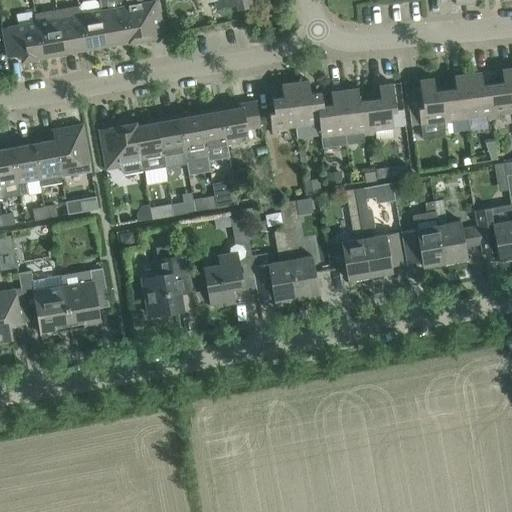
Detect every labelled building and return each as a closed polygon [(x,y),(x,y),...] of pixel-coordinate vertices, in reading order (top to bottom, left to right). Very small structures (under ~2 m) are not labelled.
[(101,10),(100,11),(99,4),(94,0),(92,0),(82,2),(78,7),(86,50),(107,46),(101,10)] [(122,6),(123,6),(121,0),(98,0),(101,10),(107,46),(128,43),(122,6)] [(164,36),(157,0),(123,6),(122,6),(128,43),(164,36)] [(217,0),(217,1),(215,2),(216,8),(236,4),(237,8),(251,5),(249,0),(217,0)] [(86,50),(78,7),(78,6),(56,10),(64,54),(86,50)] [(42,58),(64,54),(56,10),(34,14),(36,22),(42,58)] [(21,62),(42,58),(36,22),(2,28),(7,57),(20,55),(21,62)] [(492,119),(498,119),(497,115),(511,113),(511,68),(501,69),(503,83),(499,83),(493,84),(495,98),(490,99),(492,119)] [(483,85),(481,72),(467,74),(471,101),(466,102),(468,118),(486,116),(487,120),(492,119),(490,99),(495,98),(493,84),(483,85)] [(445,125),(449,125),(449,121),(468,118),(466,102),(471,101),(467,74),(453,76),(455,89),(445,90),(447,104),(442,105),(445,125)] [(435,91),(433,78),(419,80),(422,107),(418,108),(420,125),(438,122),(439,126),(445,125),(442,105),(447,104),(445,90),(435,91)] [(310,94),(308,80),(303,81),(295,82),(298,109),(293,110),(296,127),(314,124),(314,128),(319,128),(320,128),(317,107),(323,107),(323,106),(321,92),(310,94)] [(271,133),(275,133),(275,129),(296,127),(293,110),(298,109),(295,82),(281,84),(283,97),(272,99),(274,112),(268,112),(271,133)] [(369,135),(374,134),(373,129),(393,127),(391,112),(396,111),(392,84),(378,85),(379,99),(369,100),(371,114),(367,115),(369,135)] [(359,101),(358,88),(344,90),(348,117),(343,118),(345,134),(350,133),(363,132),(363,136),(369,135),(367,115),(371,114),(369,100),(359,101)] [(322,148),(346,145),(344,134),(345,134),(343,118),(348,117),(344,90),(330,92),(332,105),(323,106),(323,107),(317,107),(320,128),(319,128),(322,148)] [(219,108),(226,143),(248,139),(247,128),(260,126),(256,101),(219,108)] [(228,156),(226,143),(219,108),(197,112),(206,158),(206,160),(228,156)] [(186,162),(206,158),(197,112),(176,115),(185,164),(186,164),(186,162)] [(165,168),(185,164),(176,115),(155,119),(163,167),(164,167),(165,168)] [(142,171),(163,167),(155,119),(133,123),(142,171)] [(124,174),(142,171),(133,123),(99,129),(106,169),(120,167),(121,172),(124,174)] [(83,124),(51,130),(53,140),(54,141),(59,168),(61,177),(91,172),(89,163),(83,126),(83,124)] [(53,140),(32,144),(38,179),(40,186),(62,182),(61,177),(59,168),(54,141),(53,140)] [(494,141),(485,143),(491,160),(497,159),(494,141)] [(26,181),(38,179),(32,144),(11,147),(17,182),(19,196),(28,194),(26,181)] [(0,185),(17,182),(11,147),(0,149),(0,185)] [(511,161),(503,163),(505,176),(511,174),(511,161)] [(505,176),(503,163),(493,165),(495,178),(505,176)] [(376,179),(407,174),(406,165),(375,170),(376,179)] [(341,174),(328,176),(329,184),(342,183),(341,174)] [(321,192),(319,178),(303,181),(306,195),(321,192)] [(259,205),(275,202),(272,184),(256,187),(259,205)] [(371,237),(370,229),(373,229),(375,226),(372,210),(370,207),(367,208),(364,187),(353,189),(369,276),(371,276),(371,278),(373,280),(382,278),(384,276),(383,273),(392,272),(390,261),(401,259),(397,232),(371,237)] [(347,280),(369,276),(353,189),(344,191),(349,217),(353,240),(340,243),(347,280)] [(225,196),(213,198),(215,208),(227,206),(225,196)] [(487,208),(473,210),(481,253),(482,253),(479,236),(493,233),(496,250),(498,261),(506,260),(507,262),(509,263),(511,262),(511,212),(509,196),(505,197),(507,205),(487,209),(487,208)] [(84,200),(79,201),(81,212),(86,211),(98,209),(96,198),(84,200)] [(202,210),(215,208),(213,198),(201,200),(202,210)] [(433,202),(444,263),(466,259),(460,221),(446,223),(442,200),(433,202)] [(300,259),(295,229),(293,221),(299,220),(295,201),(278,204),(283,231),(296,297),(318,293),(312,256),(300,259)] [(412,216),(414,229),(400,232),(405,258),(420,256),(422,266),(444,263),(433,202),(424,203),(425,214),(412,216)] [(172,216),(183,214),(182,203),(170,205),(172,216)] [(43,207),(46,220),(58,217),(55,205),(43,207)] [(170,205),(160,207),(161,218),(172,216),(170,205)] [(260,206),(243,209),(244,215),(262,212),(261,206),(260,206)] [(34,222),(46,220),(43,207),(31,210),(34,222)] [(218,265),(203,268),(209,305),(225,302),(225,305),(235,303),(233,289),(244,287),(240,266),(252,264),(250,256),(251,256),(244,215),(243,209),(228,212),(234,245),(230,248),(228,255),(217,257),(218,265)] [(0,214),(3,227),(15,225),(13,212),(0,214)] [(133,231),(118,234),(120,248),(135,246),(133,231)] [(296,297),(283,231),(274,232),(279,262),(268,264),(267,253),(251,256),(250,256),(252,264),(258,299),(259,299),(257,290),(271,287),(274,301),(296,297)] [(10,235),(0,236),(0,251),(12,250),(10,235)] [(159,275),(142,278),(149,316),(183,309),(180,294),(192,292),(185,254),(182,255),(179,244),(157,249),(159,259),(156,259),(159,275)] [(328,256),(318,258),(321,269),(330,268),(328,256)] [(95,299),(107,297),(102,268),(89,270),(91,282),(63,287),(62,287),(69,325),(83,323),(84,327),(100,324),(95,299)] [(61,275),(60,275),(32,280),(31,271),(18,273),(24,311),(36,309),(41,335),(57,332),(56,327),(69,325),(62,287),(63,287),(61,275)] [(15,289),(0,291),(0,339),(2,339),(3,342),(13,340),(10,325),(21,323),(15,289)]
